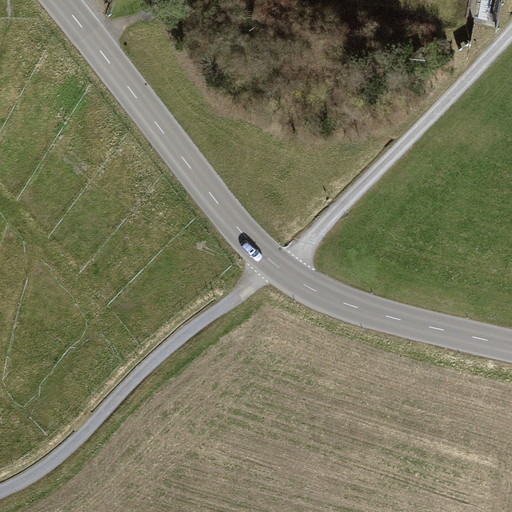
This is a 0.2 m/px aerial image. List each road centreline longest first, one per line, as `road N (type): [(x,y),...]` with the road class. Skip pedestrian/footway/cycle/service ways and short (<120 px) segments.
road 1 (track): [(0,491),(60,455),(195,326),(280,269),(511,26)]
road 2 (tertiary): [(511,346),(346,304),(280,269),(54,0)]
